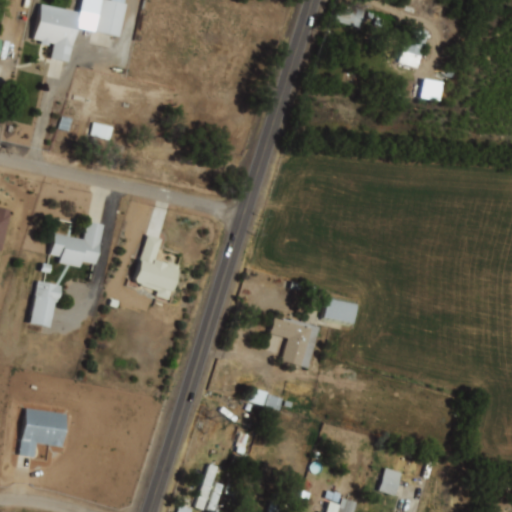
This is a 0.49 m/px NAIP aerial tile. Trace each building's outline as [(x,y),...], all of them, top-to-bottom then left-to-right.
[(119,0),(93,0),(93,34),(119,34),(119,0)] [(335,22),(360,29),(365,12),(340,5),(335,22)] [(41,6),(77,14),(67,63),(50,59),(53,45),(49,44),(49,47),(41,45),(42,41),(34,40),(41,6)] [(409,28),(428,33),(418,68),(399,62),(409,28)] [(106,140),(110,127),(92,122),(88,134),(106,140)] [(66,159),(74,133),(56,128),(48,153),(66,159)] [(160,175),(165,163),(129,146),(123,158),(160,175)] [(0,207),(9,210),(7,215),(9,216),(0,252),(0,207)] [(86,223),(103,226),(95,265),(81,262),(79,268),(58,263),(59,257),(49,255),(54,233),(82,239),(86,223)] [(147,234),(161,238),(154,259),(166,263),(167,261),(179,264),(168,300),(157,296),(155,294),(157,290),(136,282),(133,278),(147,234)] [(26,324),(50,327),(56,284),(33,280),(26,324)] [(348,324),(353,305),(324,297),(319,316),(348,324)] [(274,317),(281,319),(282,317),(298,321),(318,327),(306,367),(280,360),(286,338),(269,333),(274,317)] [(25,407),(66,413),(61,446),(35,442),(33,457),(18,455),(25,407)] [(209,463),(218,466),(203,510),(195,507),(209,463)] [(376,490),(393,496),(400,473),(384,468),(376,490)] [(217,483),(224,485),(215,511),(208,510),(217,483)] [(267,511),(273,494),(284,497),(279,511),(267,511)] [(326,511),(330,502),(338,505),(336,511),(326,511)]
